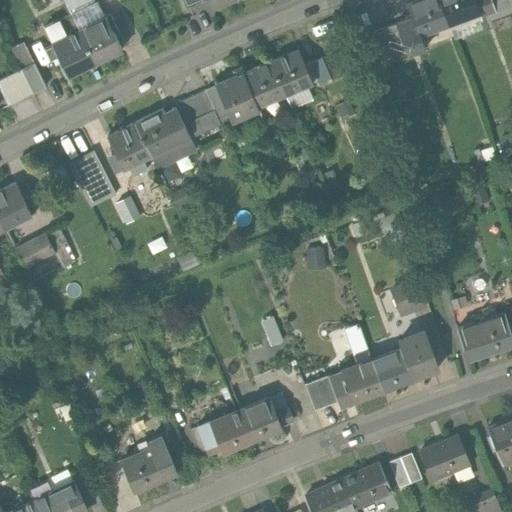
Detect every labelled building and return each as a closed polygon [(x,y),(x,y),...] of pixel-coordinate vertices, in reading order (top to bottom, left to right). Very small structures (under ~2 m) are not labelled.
[(62,0),(69,13),(91,2),(89,0),(62,0)] [(184,0),(186,3),(194,0),(205,0),(209,9),(231,0),(184,0)] [(439,0),(423,0),(408,6),(413,18),(398,23),(406,45),(410,55),(425,49),(420,36),(449,25),(439,0)] [(439,0),(449,25),(478,14),(480,18),(496,12),(491,0),(439,0)] [(511,0),(491,0),(496,12),(511,6),(511,0)] [(114,27),(109,17),(100,21),(91,2),(69,13),(77,30),(94,62),(120,48),(110,29),(114,27)] [(51,43),(77,30),(69,13),(43,27),(51,43)] [(406,45),(398,23),(374,32),(381,54),(406,45)] [(68,75),(94,62),(77,30),(51,43),(52,45),(44,49),(50,60),(58,56),(68,75)] [(298,49),(270,62),(284,94),(313,83),(298,49)] [(342,75),(334,56),(322,61),(330,80),(342,75)] [(320,58),(309,63),(319,86),(330,81),(330,80),(322,61),(320,58)] [(258,106),(284,94),(270,62),(219,84),(232,112),(236,121),(260,111),(258,106)] [(33,64),(21,69),(32,93),(44,87),(33,64)] [(32,93),(21,69),(0,79),(0,90),(7,105),(32,93)] [(232,112),(219,84),(205,91),(217,118),(232,112)] [(293,105),(316,98),(312,85),(289,92),(293,105)] [(217,118),(205,91),(180,102),(195,136),(220,124),(217,118)] [(165,113),(163,109),(135,123),(150,155),(157,169),(196,151),(176,108),(165,113)] [(150,155),(135,123),(109,135),(117,152),(110,155),(118,171),(129,166),(132,174),(146,167),(142,159),(150,155)] [(110,183),(94,151),(69,164),(85,196),(110,183)] [(24,201),(15,183),(0,190),(0,220),(5,229),(36,213),(29,198),(24,201)] [(120,199),(131,220),(145,213),(134,192),(120,199)] [(55,252),(53,253),(61,269),(76,261),(59,227),(45,233),(55,252)] [(45,233),(15,249),(24,267),(53,253),(55,252),(45,233)] [(390,290),(399,314),(425,304),(416,280),(390,290)] [(511,328),(509,329),(504,313),(457,329),(467,358),(484,353),(511,344),(511,328)] [(383,390),(372,359),(359,324),(344,330),(357,365),(342,371),(342,372),(328,377),(338,403),(338,405),(351,400),(352,402),(383,391),(383,390)] [(425,332),(399,342),(401,348),(412,379),(438,369),(425,332)] [(412,379),(401,348),(372,359),(383,390),(412,379)] [(338,403),(328,377),(328,376),(304,385),(315,412),(338,403)] [(297,393),(283,398),(292,420),(305,415),(297,393)] [(240,411),(252,440),(281,428),(280,425),(292,420),(283,398),(280,399),(279,395),(240,411)] [(252,440),(240,411),(197,428),(208,454),(221,449),(222,452),(252,440)] [(511,418),(489,428),(504,465),(511,461),(511,418)] [(170,458),(174,468),(187,462),(174,431),(148,442),(151,449),(158,464),(170,458)] [(469,464),(458,435),(420,451),(432,480),(469,464)] [(158,464),(151,449),(122,461),(135,491),(164,478),(163,476),(175,471),(174,468),(170,458),(158,464)] [(411,453),(389,462),(399,488),(421,479),(411,453)] [(378,463),(342,479),(355,508),(391,492),(378,463)] [(53,476),(58,487),(75,480),(71,469),(53,476)] [(87,476),(73,483),(86,509),(100,502),(87,476)] [(345,511),(355,508),(342,479),(306,495),(313,511),(345,511)] [(86,509),(73,483),(33,502),(37,511),(86,511),(87,511),(86,509)] [(498,511),(490,492),(465,503),(468,511),(498,511)] [(37,511),(33,502),(32,501),(10,511),(2,511),(0,506),(0,511),(37,511)]
